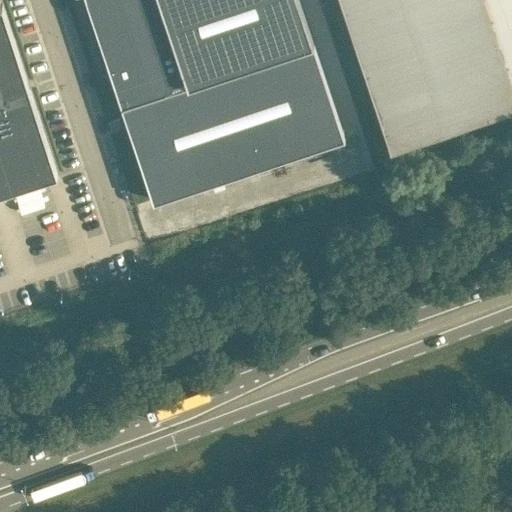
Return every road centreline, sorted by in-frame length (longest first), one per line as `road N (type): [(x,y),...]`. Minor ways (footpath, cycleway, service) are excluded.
road 1 (primary): [(0,511),(511,318)]
road 2 (primary): [(511,278),(0,468)]
